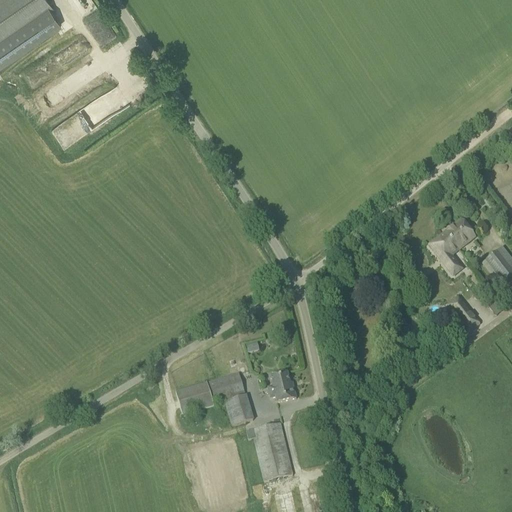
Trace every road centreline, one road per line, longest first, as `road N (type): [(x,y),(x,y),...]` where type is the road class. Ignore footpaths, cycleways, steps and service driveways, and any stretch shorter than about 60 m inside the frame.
road 1 (unclassified): [(0,461),(296,284)]
road 2 (unclassified): [(296,284),(111,0)]
road 3 (unclassified): [(346,511),(296,284)]
road 4 (unclassified): [(296,284),(473,144)]
